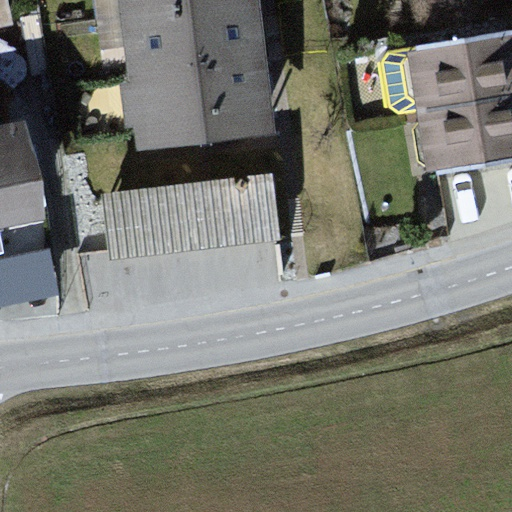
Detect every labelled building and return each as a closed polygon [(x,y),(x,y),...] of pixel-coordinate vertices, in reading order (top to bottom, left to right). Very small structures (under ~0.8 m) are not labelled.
[(11,0),(0,0),(0,32),(19,28),(11,0)] [(262,0),(112,0),(134,165),(281,146),(262,0)] [(511,42),(403,59),(432,195),(511,177),(511,42)] [(30,126),(0,131),(0,241),(51,232),(30,126)] [(269,175),(104,201),(122,312),(287,285),(269,175)] [(0,256),(0,303),(63,300),(60,253),(0,256)]
